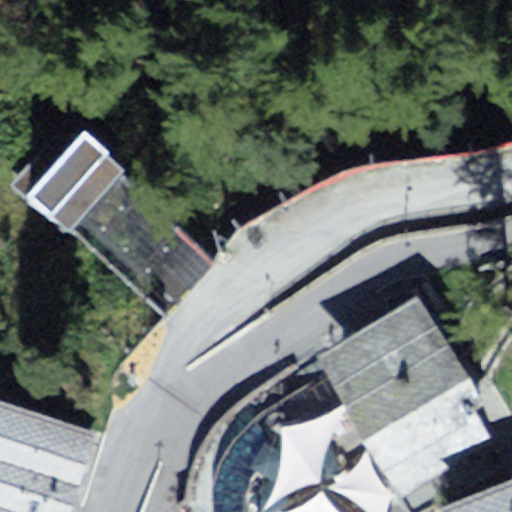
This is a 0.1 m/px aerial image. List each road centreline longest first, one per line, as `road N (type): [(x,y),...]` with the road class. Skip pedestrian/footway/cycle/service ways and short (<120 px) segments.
road 1 (track): [(511,171),(378,194),(271,258),(209,322)]
road 2 (track): [(209,322),(291,281),(511,228)]
